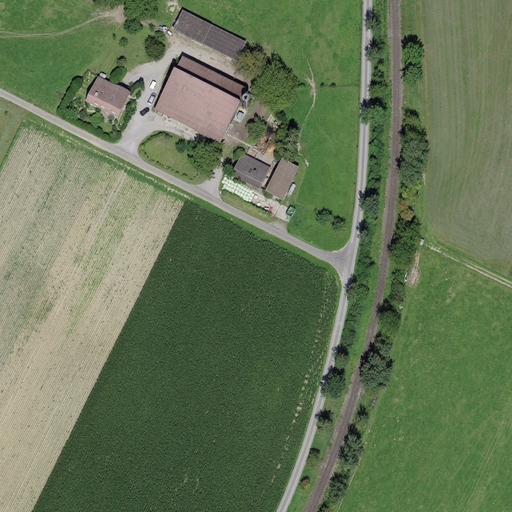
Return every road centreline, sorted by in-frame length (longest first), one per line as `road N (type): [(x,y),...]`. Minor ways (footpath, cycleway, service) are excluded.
road 1 (track): [(367,0),(358,223),(333,357),(281,511)]
road 2 (track): [(345,262),(0,91)]
road 3 (unknown): [(128,156),(138,128),(177,130),(219,156),(208,196)]
